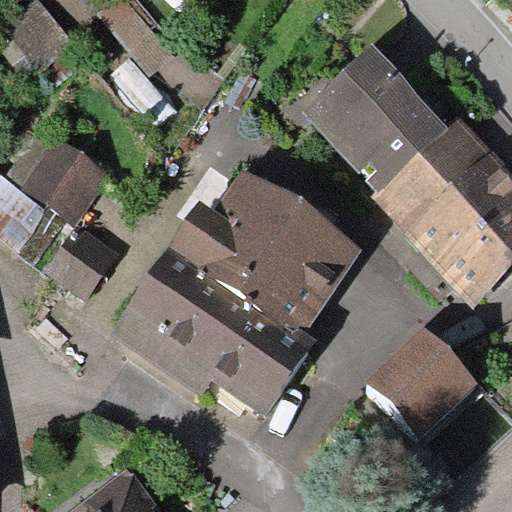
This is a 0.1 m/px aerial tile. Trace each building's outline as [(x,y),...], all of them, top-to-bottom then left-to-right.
[(38,71),(76,47),(59,20),(20,43),(38,71)] [(511,174),(460,118),(449,128),(376,48),(303,113),(475,301),(502,277),(511,267),(511,174)] [(85,222),(116,180),(54,134),(10,192),(0,183),(0,209),(20,225),(11,236),(103,304),(136,260),(85,222)] [(359,273),(243,192),(135,346),(264,436),(319,357),(306,348),(359,273)] [(481,387),(428,329),(366,385),(418,443),(481,387)] [(158,511),(130,473),(77,511),(158,511)]
